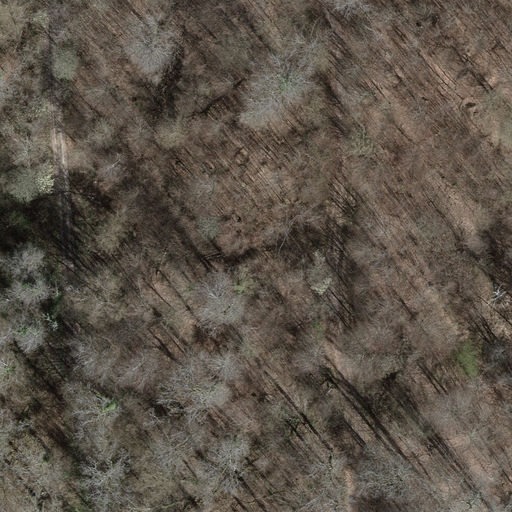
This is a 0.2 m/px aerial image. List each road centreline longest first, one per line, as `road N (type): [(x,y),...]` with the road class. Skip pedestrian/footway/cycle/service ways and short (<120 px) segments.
road 1 (track): [(95,511),(59,336),(55,0)]
road 2 (track): [(320,0),(345,157),(344,259),(363,410),(363,511)]
